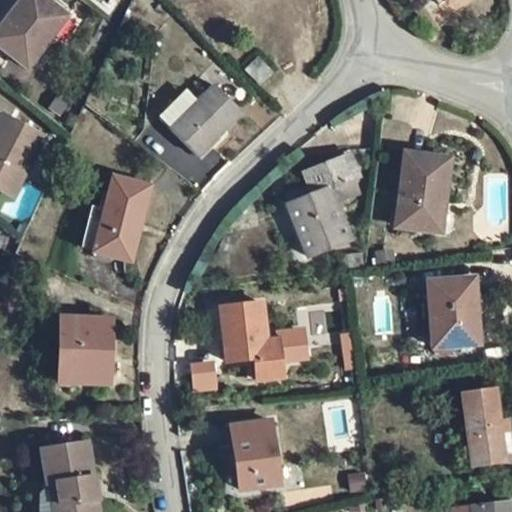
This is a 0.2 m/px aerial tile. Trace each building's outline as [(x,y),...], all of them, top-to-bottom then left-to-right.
[(0,38),(29,64),(67,16),(47,0),(17,0),(0,21),(0,38)] [(268,74),(254,55),(239,66),(253,86),(268,74)] [(198,160),(240,110),(211,84),(169,134),(198,160)] [(0,194),(12,200),(39,140),(0,120),(0,194)] [(438,197),(443,159),(399,154),(389,226),(430,230),(433,197),(438,197)] [(314,196),(290,205),(308,255),(349,239),(335,200),(344,197),(338,184),(351,179),(343,156),(305,169),(312,187),(314,196)] [(139,227),(148,182),(109,174),(101,208),(88,205),(79,242),(93,245),(92,252),(121,257),(129,226),(139,227)] [(344,197),(356,194),(351,179),(338,184),(344,197)] [(286,197),(290,205),(314,196),(312,187),(286,197)] [(0,255),(10,264),(14,256),(18,247),(1,231),(0,231),(0,255)] [(423,286),(431,349),(481,341),(478,309),(467,310),(463,280),(423,286)] [(270,337),(263,298),(222,302),(230,358),(257,355),(261,376),(288,374),(284,336),(270,337)] [(109,313),(60,312),(59,381),(110,382),(109,313)] [(511,452),(500,453),(500,438),(511,437),(511,425),(511,424),(499,425),(496,394),(458,398),(466,469),(511,465),(511,452)] [(237,489),(279,483),(270,421),(229,427),(237,489)] [(500,453),(511,452),(511,437),(500,438),(500,453)] [(42,511),(105,511),(95,441),(50,449),(55,487),(45,492),(42,511)]
